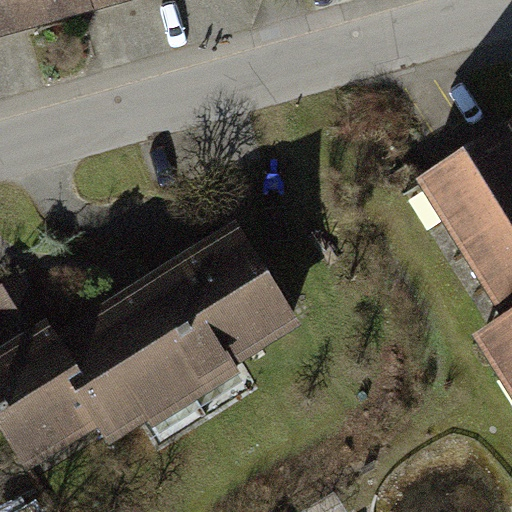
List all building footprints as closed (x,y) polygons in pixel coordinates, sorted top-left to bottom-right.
[(0,0),(0,29),(26,22),(19,0),(0,0)] [(19,0),(26,22),(104,0),(19,0)] [(511,511),(511,173),(496,148),(414,198),(499,335),(486,343),(511,384),(511,511)] [(95,410),(110,433),(293,319),(239,234),(56,348),(95,410)] [(0,363),(0,419),(23,456),(95,410),(47,334),(0,363)]
